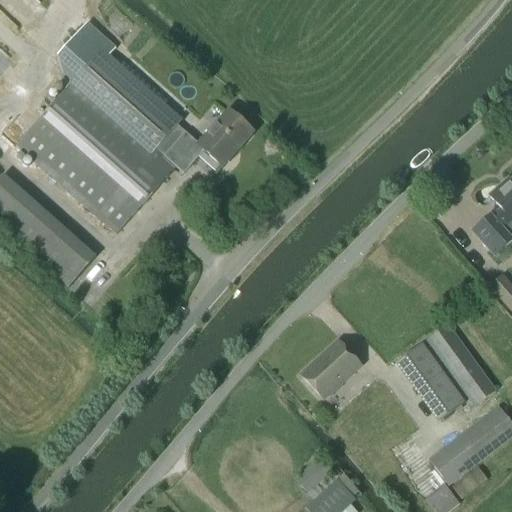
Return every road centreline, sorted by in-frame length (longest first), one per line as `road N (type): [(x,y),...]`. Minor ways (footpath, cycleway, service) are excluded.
road 1 (unclassified): [(34,511),(200,308),(503,0)]
road 2 (unclassified): [(123,511),(308,297),(511,95)]
road 3 (track): [(119,262),(0,157)]
